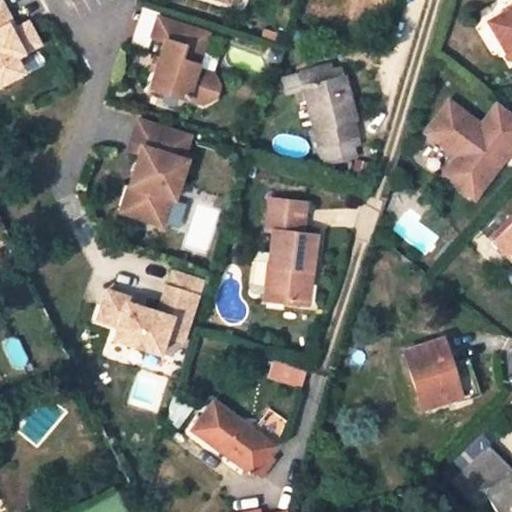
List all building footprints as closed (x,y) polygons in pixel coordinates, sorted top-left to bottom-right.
[(511,7),(487,22),(509,59),(511,57),(511,7)] [(41,55),(31,33),(18,39),(5,10),(0,12),(0,93),(23,83),(16,67),(41,55)] [(207,35),(157,20),(150,39),(164,43),(158,61),(154,73),(149,90),(186,102),(186,100),(203,106),(214,100),(218,88),(212,77),(195,71),(207,35)] [(150,72),(154,73),(158,61),(153,60),(150,72)] [(299,74),(319,149),(356,138),(352,123),(357,122),(344,74),(343,75),(330,78),(328,71),(327,66),(299,74)] [(343,75),(341,68),(328,71),(330,78),(343,75)] [(454,183),(473,197),(500,162),(496,159),(503,150),(507,153),(511,145),(511,113),(497,102),(480,124),(448,100),(424,131),(456,156),(464,162),(452,177),(454,183)] [(188,139),(136,122),(127,152),(138,155),(132,174),(142,177),(138,190),(135,189),(126,217),(160,228),(169,201),(173,202),(185,162),(181,161),(188,139)] [(442,174),(454,183),(452,177),(464,162),(456,156),(442,174)] [(142,177),(132,174),(118,214),(126,217),(135,189),(138,190),(142,177)] [(266,294),(266,299),(299,303),(303,271),(311,272),(316,236),(301,235),(304,204),(269,200),(266,231),(273,232),(271,255),(260,254),(254,258),(251,288),(255,293),(266,294)] [(511,222),(493,241),(511,260),(511,222)] [(303,271),(299,303),(307,304),(311,272),(303,271)] [(140,310),(126,305),(129,297),(108,291),(99,319),(119,325),(114,341),(159,355),(165,339),(182,344),(197,298),(169,289),(160,316),(140,310)] [(126,305),(140,310),(143,302),(129,297),(126,305)] [(442,339),(404,351),(422,406),(459,395),(442,339)] [(267,379),(298,387),(304,368),(275,359),(267,379)] [(173,395),(165,420),(167,421),(182,401),(173,395)] [(177,429),(192,409),(182,401),(167,421),(177,429)] [(274,446),(213,402),(191,430),(253,476),(256,471),(262,475),(274,459),(268,455),(274,446)] [(511,511),(511,485),(507,480),(511,475),(511,470),(488,445),(449,483),(477,511),(488,500),(494,511),(511,511)]
